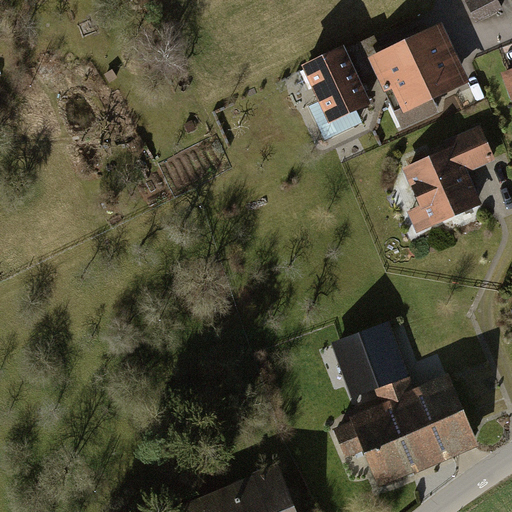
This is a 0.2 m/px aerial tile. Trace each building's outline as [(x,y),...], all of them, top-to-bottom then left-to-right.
[(463,0),(478,25),(505,10),(501,2),(504,0),(463,0)] [(440,22),(368,56),(386,93),(394,89),(405,112),(469,81),(440,22)] [(341,47),(302,66),(330,125),(370,106),(341,47)] [(446,152),(407,171),(424,207),(410,213),(422,237),(483,209),(466,173),(496,159),(480,125),(442,143),(446,152)] [(378,401),(347,414),(349,420),(332,427),(340,448),(359,440),(376,481),(474,442),(446,373),(412,387),(392,339),(337,361),(352,397),(372,389),(378,401)] [(293,511),(273,464),(170,509),(171,511),(293,511)]
